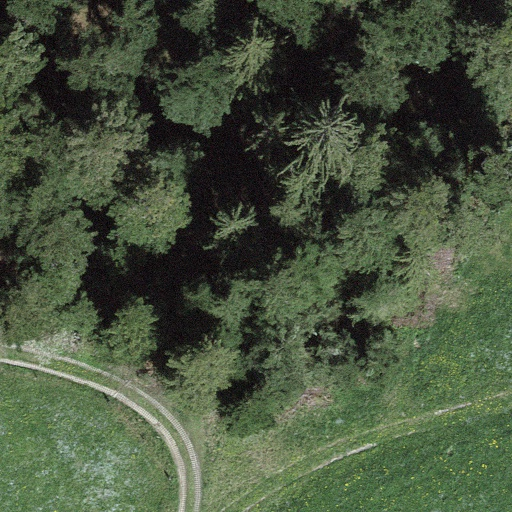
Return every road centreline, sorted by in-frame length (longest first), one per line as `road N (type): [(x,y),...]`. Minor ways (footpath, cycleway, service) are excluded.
road 1 (track): [(0,188),(176,353),(187,445),(179,511)]
road 2 (track): [(254,511),(457,396),(511,384)]
road 3 (track): [(187,445),(106,366),(0,344)]
